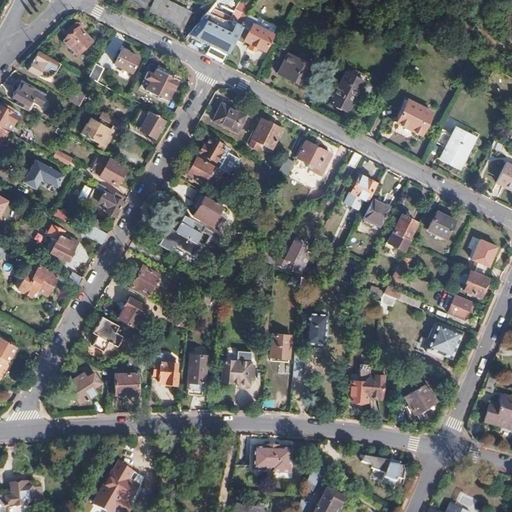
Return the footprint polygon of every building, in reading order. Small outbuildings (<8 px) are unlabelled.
[(189,11),(167,0),(152,0),(149,7),(183,24),(189,11)] [(205,13),(213,3),(209,0),(203,0),(197,7),(205,13)] [(242,27),(236,40),(242,43),(243,40),(250,44),(248,48),(253,51),(255,47),(264,51),(272,34),(275,28),(261,21),(259,24),(255,22),(257,19),(248,15),(242,27)] [(231,26),(234,22),(228,20),(226,23),(213,16),(210,21),(224,28),(226,24),(231,26)] [(73,33),(77,36),(73,45),(78,48),(80,47),(83,47),(92,52),(101,35),(87,28),(88,25),(83,22),(79,23),(73,33)] [(101,59),(110,64),(120,47),(111,42),(101,59)] [(127,79),(138,58),(121,49),(114,64),(122,68),(119,75),(127,79)] [(36,53),(26,71),(40,78),(43,79),(45,80),(49,79),(52,78),(54,77),(56,75),(60,66),(36,53)] [(304,62),(286,53),(276,72),(295,82),(304,62)] [(95,82),(101,67),(94,63),(87,77),(95,82)] [(178,80),(157,68),(154,74),(148,71),(145,77),(150,80),(146,89),(167,100),(178,80)] [(346,73),(331,104),(347,112),(362,81),(346,73)] [(38,105),(42,96),(19,84),(12,97),(16,99),(19,101),(17,106),(24,110),(29,100),(34,103),(38,105)] [(77,107),(83,95),(74,90),(71,95),(65,92),(62,98),(77,107)] [(29,113),(34,103),(29,100),(24,110),(29,113)] [(8,132),(18,114),(17,110),(3,102),(1,106),(0,105),(0,127),(5,131),(8,132)] [(432,114),(408,102),(397,123),(422,135),(432,114)] [(244,115),(221,104),(212,121),(235,133),(244,115)] [(162,122),(147,114),(145,116),(137,111),(132,121),(140,126),(138,130),(153,138),(162,122)] [(128,127),(104,113),(101,120),(125,133),(128,127)] [(80,133),(97,143),(96,145),(102,149),(108,137),(105,136),(109,129),(89,117),(80,133)] [(280,129),(261,119),(251,138),(270,148),(280,129)] [(445,148),(440,159),(457,168),(472,137),(455,129),(451,136),(440,131),(434,142),(445,148)] [(228,148),(208,137),(204,146),(202,145),(199,152),(215,161),(216,159),(228,166),(231,161),(233,162),(237,154),(227,149),(228,148)] [(322,174),(331,156),(303,142),(296,157),(306,162),(305,165),(322,174)] [(347,182),(360,156),(353,152),(347,165),(345,165),(338,178),(347,182)] [(203,183),(213,167),(196,157),(187,174),(203,183)] [(98,176),(115,185),(125,168),(107,158),(98,176)] [(285,175),(292,162),(284,158),(277,171),(285,175)] [(55,189),(63,175),(34,159),(20,183),(34,191),(40,181),(55,189)] [(87,170),(69,160),(67,165),(85,175),(87,170)] [(511,165),(506,163),(496,182),(511,190),(511,165)] [(367,178),(359,175),(350,192),(366,199),(375,182),(373,181),(374,179),(368,176),(367,178)] [(114,215),(122,200),(121,199),(122,196),(105,186),(97,202),(103,205),(101,209),(114,215)] [(95,204),(102,191),(95,187),(88,200),(95,204)] [(193,216),(218,230),(225,217),(217,212),(220,207),(198,194),(194,202),(197,203),(194,208),(196,210),(193,216)] [(387,207),(371,199),(362,216),(378,224),(387,207)] [(55,210),(52,217),(65,221),(67,214),(55,210)] [(454,219),(436,210),(426,228),(445,237),(454,219)] [(98,228),(102,221),(90,214),(86,221),(98,228)] [(193,256),(199,245),(195,243),(200,234),(190,228),(194,222),(182,215),(178,223),(180,224),(177,228),(169,224),(157,245),(168,251),(171,246),(183,254),(184,251),(193,256)] [(407,238),(415,222),(401,215),(387,242),(403,251),(407,243),(409,239),(407,238)] [(67,258),(78,238),(72,236),(70,239),(62,234),(66,228),(52,221),(46,231),(55,237),(49,248),(67,258)] [(102,241),(107,233),(98,228),(86,221),(81,230),(102,241)] [(219,250),(225,239),(204,227),(202,232),(209,236),(205,243),(219,250)] [(492,256),(497,246),(479,238),(471,259),(477,261),(473,270),(486,275),(490,267),(487,266),(492,256)] [(0,256),(5,259),(12,248),(1,242),(0,242),(0,256)] [(402,270),(414,245),(407,243),(403,251),(395,267),(402,270)] [(300,274),(309,257),(303,254),(295,249),(293,252),(289,250),(282,263),(276,260),(273,266),(299,273),(300,274)] [(276,260),(278,256),(272,253),(270,256),(259,250),(256,256),(273,266),(276,260)] [(47,293),(58,274),(40,264),(39,263),(36,270),(29,267),(18,286),(31,294),(36,286),(47,293)] [(327,268),(319,263),(315,271),(323,276),(327,268)] [(131,286),(147,295),(153,284),(155,286),(158,281),(155,280),(158,275),(142,266),(131,286)] [(487,277),(469,270),(467,274),(460,271),(456,280),(463,283),(464,281),(466,282),(465,284),(463,289),(479,296),(487,277)] [(78,285),(83,277),(72,271),(67,279),(78,285)] [(323,280),(303,275),(301,283),(321,288),(323,280)] [(397,298),(401,290),(387,284),(382,292),(394,297),(397,298)] [(367,297),(378,300),(381,290),(370,287),(367,297)] [(217,301),(201,292),(197,301),(207,307),(217,301)] [(394,297),(382,292),(380,297),(379,310),(386,310),(389,304),(391,305),(394,297)] [(470,302),(455,295),(448,310),(463,317),(464,315),(470,302)] [(125,301),(116,319),(137,331),(147,313),(125,301)] [(468,317),(474,304),(470,302),(464,315),(468,317)] [(178,324),(182,317),(171,311),(167,318),(178,324)] [(93,334),(118,347),(123,337),(115,333),(119,326),(102,317),(93,334)] [(187,327),(188,320),(182,317),(178,324),(187,327)] [(322,337),(323,323),(303,321),(302,336),(322,337)] [(460,333),(439,323),(426,351),(440,358),(442,353),(450,357),(460,333)] [(266,348),(267,333),(259,333),(258,348),(266,348)] [(287,358),(289,335),(271,334),(269,357),(287,358)] [(0,374),(7,362),(6,362),(15,346),(0,337),(0,374)] [(153,360),(155,341),(153,342),(144,348),(143,359),(153,360)] [(299,374),(301,352),(293,351),(291,374),(299,374)] [(175,375),(176,365),(174,365),(175,359),(169,355),(160,354),(159,362),(153,362),(152,376),(158,377),(157,382),(176,385),(177,375),(175,375)] [(205,357),(188,356),(186,388),(194,389),(201,390),(202,390),(205,357)] [(249,366),(249,363),(222,360),(220,382),(237,383),(237,386),(247,387),(248,376),(252,376),(252,366),(249,366)] [(365,396),(379,398),(382,366),(358,363),(357,374),(357,379),(348,378),(346,399),(364,401),(365,396)] [(279,366),(279,374),(289,374),(289,366),(279,366)] [(66,383),(78,402),(94,393),(91,388),(98,384),(92,374),(85,378),(82,373),(66,383)] [(136,374),(114,375),(115,394),(136,394),(136,374)] [(492,393),(496,380),(488,378),(484,391),(492,393)] [(434,399),(425,382),(402,395),(412,412),(434,399)] [(511,430),(511,398),(500,395),(497,408),(488,405),(484,419),(504,424),(503,428),(511,430)] [(504,424),(484,419),(484,422),(503,428),(504,424)] [(170,454),(176,436),(167,437),(162,451),(170,454)] [(290,474),(291,449),(277,448),(263,448),(253,447),(253,470),(270,470),(270,473),(290,474)] [(336,461),(323,454),(317,468),(323,471),(328,474),(336,461)] [(403,466),(399,465),(400,463),(365,456),(362,462),(370,464),(369,468),(383,472),(381,478),(396,483),(397,477),(402,479),(404,469),(403,469),(403,466)] [(317,468),(311,465),(307,478),(316,483),(323,471),(317,468)] [(126,504),(137,487),(112,472),(93,503),(106,511),(112,511),(119,500),(126,504)] [(316,483),(307,478),(304,489),(312,493),(316,483)] [(396,483),(381,478),(380,481),(395,487),(396,483)] [(30,504),(29,481),(9,482),(9,492),(0,493),(0,511),(7,511),(7,506),(30,504)] [(335,511),(339,506),(341,508),(346,500),(328,491),(315,511),(335,511)] [(301,498),(297,509),(302,511),(307,502),(301,498)]
